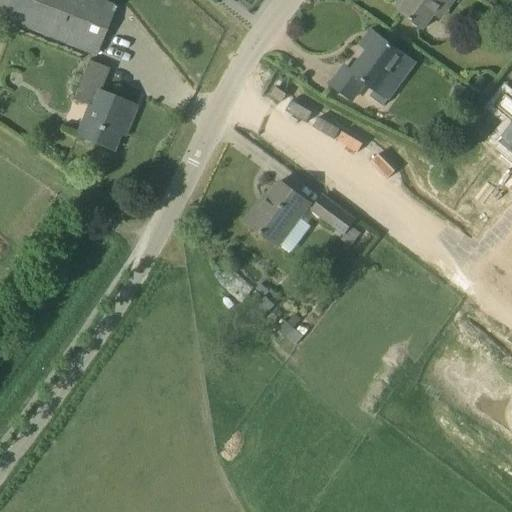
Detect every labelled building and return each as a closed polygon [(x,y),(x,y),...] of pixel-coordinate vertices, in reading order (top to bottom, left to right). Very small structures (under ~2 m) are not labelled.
[(99,0),(0,0),(0,15),(96,54),(115,6),(99,0)] [(422,29),(443,0),(406,0),(398,11),(422,29)] [(375,91),(403,54),(371,31),(360,45),(368,51),(352,72),(345,67),(331,85),(351,100),(364,82),(375,91)] [(121,119),(128,122),(135,105),(100,91),(109,68),(88,60),(73,99),(92,107),(80,137),(112,150),(118,133),(116,132),(121,119)] [(455,86),(450,102),(471,109),(476,93),(455,86)] [(511,121),(497,140),(511,152),(511,121)] [(293,215),(298,219),(309,204),(279,181),(260,207),(257,205),(245,221),(273,242),(293,215)] [(312,210),(344,234),(355,220),(323,196),(312,210)]
